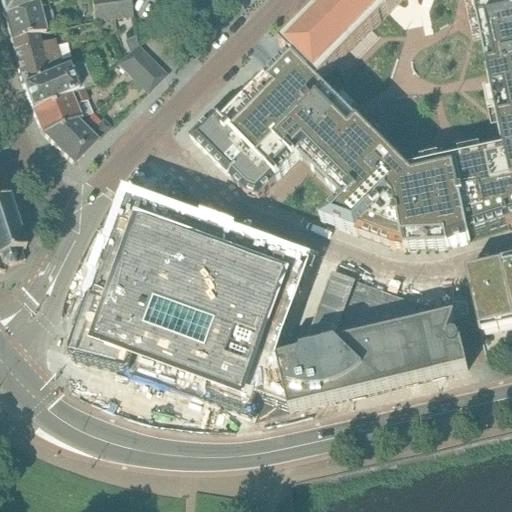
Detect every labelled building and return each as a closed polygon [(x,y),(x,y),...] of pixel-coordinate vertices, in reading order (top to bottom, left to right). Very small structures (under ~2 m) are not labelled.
[(0,0),(3,16),(43,0),(0,0)] [(49,11),(45,0),(43,0),(3,16),(10,42),(38,35),(45,34),(39,14),(49,11)] [(90,0),(94,22),(107,21),(103,0),(90,0)] [(116,0),(103,0),(107,21),(119,19),(116,0)] [(129,0),(116,0),(119,19),(132,17),(129,0)] [(215,116),(190,140),(245,195),(258,200),(299,159),(306,166),(342,202),(329,215),(324,219),(320,223),(325,225),(326,224),(339,229),(338,230),(342,231),(341,231),(351,235),(392,250),(404,253),(447,251),(470,244),(469,238),(511,223),(511,0),(472,0),(480,39),(488,75),(489,81),(491,90),(495,111),(504,153),(475,159),(430,169),(407,174),(381,148),(358,125),(352,120),(347,114),(318,85),(306,73),(291,58),(289,56),(222,124),(215,116)] [(325,0),(279,46),(282,49),(290,57),(318,85),(388,15),(389,16),(389,15),(398,6),(401,3),(401,2),(402,2),(411,0),(325,0)] [(22,88),(49,76),(62,70),(54,40),(40,44),(38,35),(10,42),(22,87),(22,88)] [(118,66),(133,81),(151,62),(138,49),(118,66)] [(166,77),(151,62),(133,81),(147,95),(166,77)] [(49,76),(22,88),(31,111),(77,92),(82,90),(92,86),(83,63),(68,69),(67,68),(62,70),(49,76)] [(80,120),(92,115),(87,102),(82,90),(77,92),(31,111),(42,135),(41,135),(42,135),(80,119),(80,120)] [(80,119),(42,135),(73,167),(74,166),(110,129),(102,122),(89,135),(75,122),(80,120),(80,119)] [(182,194),(181,193),(180,192),(179,191),(177,191),(176,191),(175,191),(174,191),(172,192),(171,193),(171,194),(170,195),(169,196),(169,197),(169,198),(169,199),(169,201),(170,202),(170,203),(171,204),(172,204),(173,205),(174,205),(176,205),(178,205),(179,205),(180,204),(181,203),(182,202),(182,201),(183,200),(183,199),(183,198),(183,197),(183,196),(182,195),(182,194)] [(68,357),(68,358),(68,359),(68,360),(69,361),(69,362),(70,362),(70,363),(71,363),(71,364),(72,364),(73,365),(74,365),(98,371),(124,377),(145,383),(158,387),(172,392),(189,398),(206,404),(225,411),(241,418),(251,421),(252,421),(255,422),(290,414),(290,413),(334,403),(368,395),(445,377),(468,371),(466,365),(461,341),(459,341),(458,340),(456,339),(454,339),(452,339),(450,341),(449,342),(447,342),(451,331),(455,319),(445,322),(441,322),(440,323),(438,313),(406,302),(384,294),(333,275),(332,275),(322,302),(319,310),(302,356),(276,362),(301,294),(311,266),(272,252),(265,249),(225,234),(223,233),(221,233),(222,232),(211,228),(211,229),(208,228),(153,208),(148,206),(130,199),(127,198),(116,227),(116,228),(104,260),(103,260),(99,270),(100,271),(90,300),(89,300),(89,301),(88,301),(68,355),(68,356),(68,357)] [(0,274),(4,274),(3,269),(24,263),(20,252),(25,250),(7,199),(0,200),(0,274)] [(511,263),(467,274),(487,360),(511,354),(511,263)] [(258,511),(266,505),(196,494),(196,511),(258,511)]
